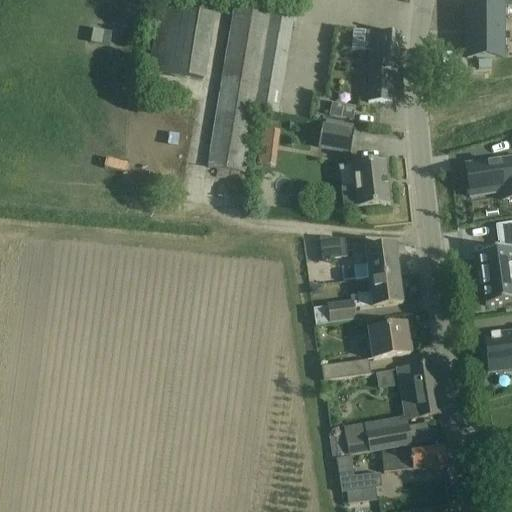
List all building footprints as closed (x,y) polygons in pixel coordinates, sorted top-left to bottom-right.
[(503,60),(503,9),(511,9),(511,0),(491,0),(492,7),(467,7),(467,60),(503,60)] [(294,17),(283,16),(234,7),(207,170),(244,176),(255,113),(278,116),(294,17)] [(215,19),(159,9),(148,75),(205,85),(215,19)] [(368,105),(392,105),(392,74),(398,75),(401,37),(366,33),(353,32),(351,50),(365,52),(365,51),(370,52),(368,72),(368,105)] [(494,83),(455,87),(459,121),(497,118),(494,83)] [(352,124),(354,112),(342,110),(340,122),(352,124)] [(318,149),(351,155),(355,133),(322,127),(318,149)] [(511,158),(466,164),(469,198),(502,194),(503,202),(511,201),(511,158)] [(355,191),(342,192),(344,211),(357,210),(357,211),(390,207),(385,163),(352,167),(355,191)] [(511,221),(497,224),(499,248),(479,250),(486,306),(511,302),(511,221)] [(344,243),(319,241),(322,263),(346,260),(344,243)] [(375,251),(352,254),(355,283),(367,282),(398,278),(395,249),(375,251)] [(398,278),(367,282),(369,296),(357,297),(359,312),(402,307),(398,278)] [(328,308),(328,310),(313,312),(315,329),(330,327),(355,323),(353,305),(328,308)] [(405,327),(386,330),(369,332),(373,362),(410,357),(405,327)] [(486,340),(484,340),(484,342),(485,353),(488,375),(511,371),(511,336),(496,339),(486,340)] [(369,363),(321,370),(323,384),(370,377),(369,363)] [(403,420),(404,422),(405,422),(439,417),(431,366),(396,371),(403,420)] [(344,433),(329,436),(333,462),(337,461),(348,460),(348,459),(410,447),(405,422),(404,422),(403,420),(343,430),(344,433)] [(447,469),(443,449),(382,458),(385,478),(447,469)] [(348,460),(337,461),(342,505),(371,502),(370,491),(381,490),(379,476),(354,480),(351,460),(348,460)]
